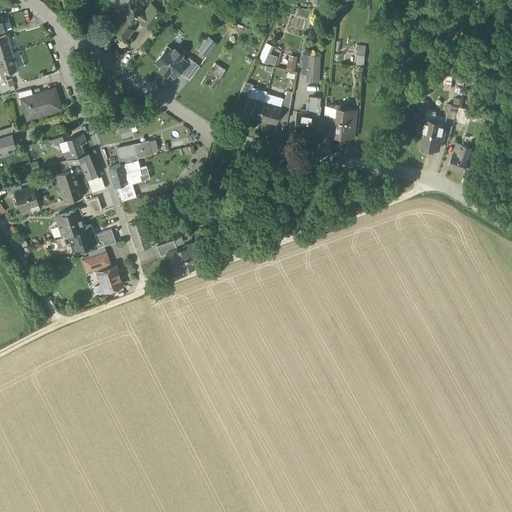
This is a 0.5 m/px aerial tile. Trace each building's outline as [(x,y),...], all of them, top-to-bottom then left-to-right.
[(151,3),(145,11),(130,0),(129,0),(124,6),(128,8),(124,13),(119,9),(119,8),(117,7),(110,18),(116,23),(113,26),(127,36),(133,29),(131,27),(138,17),(141,19),(141,18),(153,27),(164,12),(151,3)] [(7,35),(0,37),(0,57),(12,53),(7,35)] [(208,36),(198,49),(207,55),(217,42),(208,36)] [(259,60),(276,66),(282,49),(265,43),(259,60)] [(356,64),(365,64),(365,45),(357,44),(356,64)] [(183,54),(174,47),(172,50),(167,46),(155,62),(160,66),(158,68),(167,75),(169,72),(174,76),(178,71),(186,60),(181,56),(183,54)] [(12,53),(0,57),(0,79),(11,76),(10,71),(17,69),(12,53)] [(289,54),(286,68),(294,69),(297,56),(289,54)] [(320,56),(308,55),(306,82),(319,82),(320,56)] [(186,60),(178,71),(189,80),(200,66),(188,57),(186,60)] [(215,62),(210,70),(210,71),(220,77),(225,70),(215,62)] [(220,77),(210,71),(201,83),(204,86),(206,83),(214,88),(221,78),(220,77)] [(442,75),(442,83),(452,83),(452,75),(442,75)] [(252,88),(245,84),(238,97),(246,100),(247,97),(247,98),(251,90),(252,88)] [(31,89),(18,92),(21,100),(28,98),(33,96),(31,89)] [(33,96),(28,98),(30,103),(30,104),(30,105),(31,105),(34,116),(63,108),(59,97),(57,98),(55,89),(33,96)] [(266,93),(254,90),(251,90),(247,98),(247,97),(246,100),(242,113),(259,118),(264,102),(266,93)] [(283,98),(266,93),(264,102),(281,107),(280,108),(282,109),(285,98),(291,98),(292,92),(285,90),(283,98)] [(319,97),(311,97),(311,105),(313,105),(312,113),(315,114),(317,107),(319,107),(319,105),(319,97)] [(291,98),(285,98),(282,109),(289,111),(291,98)] [(281,107),(264,102),(259,118),(276,123),(280,108),(281,107)] [(458,107),(447,104),(444,116),(455,118),(458,107)] [(469,110),(458,107),(455,118),(455,119),(465,123),(469,110)] [(339,119),(331,118),(330,132),(330,133),(352,135),(354,110),(340,109),(339,119)] [(312,113),(297,111),(295,126),(313,129),(315,116),(315,114),(312,113)] [(331,118),(324,117),(323,132),(330,132),(331,118)] [(446,123),(425,119),(420,145),(438,149),(441,134),(443,135),(446,123)] [(120,137),(132,136),(130,125),(119,127),(120,137)] [(12,133),(0,136),(0,155),(9,153),(6,143),(14,141),(12,133)] [(83,134),(67,140),(71,150),(69,151),(71,158),(83,153),(80,145),(86,143),(83,134)] [(62,136),(49,141),(51,147),(64,142),(62,136)] [(138,159),(137,158),(152,154),(149,141),(117,149),(121,164),(121,165),(138,160),(137,159),(138,159)] [(471,148),(458,143),(454,154),(466,158),(465,161),(467,162),(471,148)] [(71,158),(68,159),(70,164),(80,160),(84,169),(87,178),(93,176),(90,167),(94,166),(88,152),(83,153),(71,158)] [(454,154),(453,154),(450,165),(465,170),(468,162),(467,162),(465,161),(466,158),(454,154)] [(138,160),(121,165),(121,164),(110,167),(114,186),(117,185),(127,183),(124,173),(140,168),(138,159),(137,159),(138,160)] [(80,190),(74,173),(84,169),(80,160),(70,164),(71,169),(63,172),(68,186),(71,195),(72,196),(81,193),(80,190)] [(140,168),(124,173),(127,183),(117,185),(117,187),(132,183),(143,180),(140,168)] [(63,172),(57,174),(62,189),(68,186),(63,172)] [(41,190),(53,187),(50,174),(37,178),(41,190)] [(98,178),(97,174),(93,176),(87,178),(92,192),(105,188),(101,177),(98,178)] [(132,183),(117,187),(119,194),(134,190),(132,183)] [(20,184),(7,188),(9,194),(14,193),(14,192),(22,190),(20,184)] [(22,190),(14,192),(14,193),(19,209),(38,203),(33,186),(22,190)] [(68,186),(62,189),(65,197),(71,195),(68,186)] [(134,190),(119,194),(122,201),(136,196),(134,190)] [(98,197),(86,201),(90,214),(102,210),(98,197)] [(79,209),(55,217),(61,235),(67,233),(85,227),(79,209)] [(143,221),(130,225),(136,244),(149,240),(148,236),(143,221)] [(91,225),(85,227),(67,233),(73,250),(96,242),(97,242),(91,225)] [(178,226),(163,232),(165,238),(180,231),(178,226)] [(111,229),(100,233),(102,240),(104,246),(115,242),(111,229)] [(149,240),(136,244),(137,247),(143,245),(144,248),(157,244),(153,234),(148,236),(149,240)] [(174,240),(157,246),(161,256),(170,253),(169,252),(177,249),(174,240)] [(177,249),(169,252),(170,253),(172,260),(171,260),(175,271),(200,262),(193,244),(177,249)] [(106,251),(82,259),(87,272),(110,264),(106,251)] [(115,265),(97,271),(104,291),(122,285),(115,265)]
